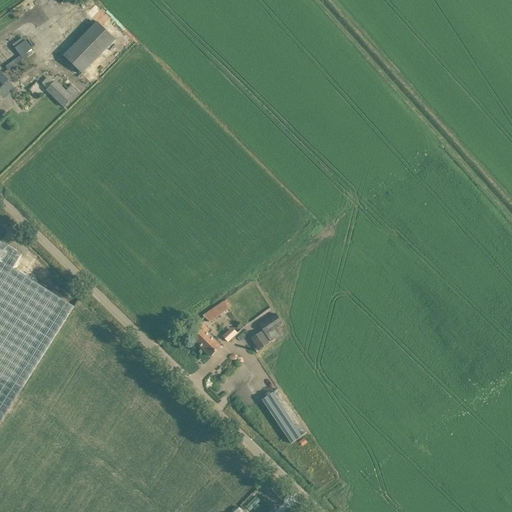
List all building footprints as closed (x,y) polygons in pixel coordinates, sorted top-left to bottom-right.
[(82,74),(116,39),(97,21),(64,56),(75,67),(82,74)] [(0,87),(8,79),(0,71),(0,87)] [(56,81),(54,83),(47,90),(64,107),(79,92),(72,85),(66,90),(56,81)] [(21,255),(0,241),(0,422),(73,307),(12,268),(21,255)] [(230,309),(224,301),(215,307),(221,315),(230,309)] [(259,324),(271,342),(281,335),(276,327),(282,324),(276,314),(259,324)] [(211,357),(215,353),(221,347),(207,333),(209,330),(200,321),(195,325),(201,331),(193,339),(211,357)] [(233,326),(222,335),(227,342),(238,333),(233,326)] [(247,341),(255,353),(270,343),(262,331),(247,341)] [(264,399),(292,444),(309,433),(281,388),(264,399)]
